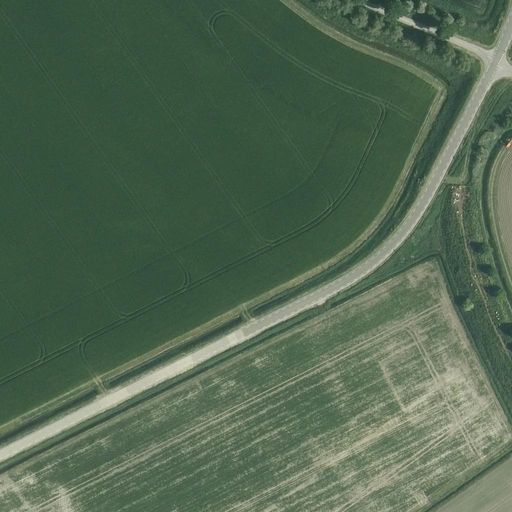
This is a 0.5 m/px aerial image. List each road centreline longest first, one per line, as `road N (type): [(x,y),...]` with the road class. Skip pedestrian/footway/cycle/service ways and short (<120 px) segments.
road 1 (tertiary): [(0,459),(373,261),(403,226),(494,65)]
road 2 (track): [(511,364),(475,282),(444,155)]
road 3 (unclassified): [(353,0),(494,65)]
